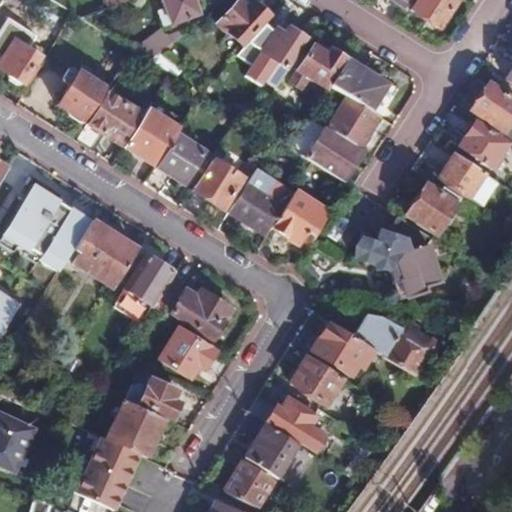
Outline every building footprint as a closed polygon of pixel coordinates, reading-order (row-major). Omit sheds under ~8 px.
[(160,0),(162,7),(166,6),(171,18),(178,16),(179,19),(198,11),(194,0),(160,0)] [(267,14),(252,1),(249,5),(242,0),(235,0),(217,22),(240,42),(267,14)] [(390,0),(404,8),(409,0),(390,0)] [(418,0),(410,12),(440,32),(458,2),(454,0),(418,0)] [(168,23),(179,19),(178,16),(171,18),(166,6),(162,7),(168,23)] [(99,8),(79,15),(132,48),(137,52),(140,47),(99,8)] [(161,50),(182,35),(177,30),(166,37),(156,24),(140,47),(137,52),(149,59),(161,50)] [(278,85),(288,70),(285,68),(303,39),(300,35),(301,31),(292,26),(289,28),(286,27),(282,33),(273,28),(245,75),(259,84),(263,77),(278,85)] [(44,53),(15,35),(0,60),(0,66),(9,73),(9,80),(18,85),(22,82),(24,83),(44,53)] [(132,48),(126,58),(163,80),(168,71),(149,59),(137,52),(132,48)] [(311,49),(296,71),(324,88),(343,58),(341,57),(342,54),(332,49),(331,51),(325,48),(322,54),(311,49)] [(149,59),(168,71),(179,78),(184,70),(161,50),(149,59)] [(511,84),(511,59),(501,78),(511,84)] [(387,85),(345,60),(330,86),(345,95),(370,111),(387,85)] [(105,85),(79,69),(59,104),(67,109),(68,114),(81,123),(83,121),(105,85)] [(324,88),(296,71),(293,76),(321,94),(324,88)] [(376,115),(381,118),(400,89),(389,81),(387,85),(370,111),(376,115)] [(511,109),(511,101),(483,83),(466,108),(499,129),(511,109)] [(207,96),(202,93),(199,91),(193,102),(200,106),(207,96)] [(105,92),(75,139),(92,151),(103,133),(118,142),(136,111),(105,92)] [(325,127),(356,147),(376,115),(370,111),(345,95),(325,127)] [(150,102),(123,145),(155,165),(173,134),(177,127),(159,117),(163,111),(150,102)] [(502,142),(470,120),(466,124),(459,123),(457,127),(462,132),(454,144),(487,166),(502,142)] [(321,168),(340,180),(359,149),(356,147),(325,127),(324,126),(308,152),(325,162),(321,168)] [(173,134),(155,165),(183,182),(187,175),(197,181),(211,158),(173,134)] [(197,181),(192,189),(223,208),(231,194),(237,198),(248,181),(218,161),(224,152),(217,148),(211,158),(197,181)] [(464,195),(480,172),(449,152),(435,175),(464,195)] [(237,198),(229,211),(261,232),(270,217),(276,221),(293,195),(268,179),(261,190),(248,181),(237,198)] [(447,209),(456,196),(438,185),(435,190),(422,182),(403,213),(433,232),(442,217),(447,209)] [(88,221),(30,185),(0,235),(0,237),(57,272),(71,248),(88,221)] [(276,221),(272,228),(298,244),(301,239),(308,244),(328,211),(296,191),(293,195),(276,221)] [(453,213),(447,209),(442,217),(448,220),(453,213)] [(427,244),(432,236),(401,219),(391,237),(381,235),(380,241),(365,235),(355,260),(381,268),(381,270),(392,274),(402,301),(428,293),(426,287),(440,283),(438,275),(448,273),(444,259),(434,262),(427,244)] [(135,249),(88,221),(71,248),(79,253),(72,264),(112,289),(135,249)] [(171,272),(145,255),(113,307),(140,324),(171,272)] [(181,291),(167,283),(153,306),(166,315),(168,311),(210,338),(217,337),(223,326),(221,322),(229,308),(198,291),(195,296),(182,288),(181,291)] [(0,335),(20,303),(8,296),(7,298),(0,293),(1,291),(0,290),(0,335)] [(374,349),(414,375),(419,365),(424,367),(426,364),(431,366),(438,356),(435,353),(442,344),(408,321),(402,329),(383,316),(368,315),(353,337),(374,349)] [(353,337),(329,321),(312,348),(351,374),(358,364),(362,367),(374,349),(353,337)] [(212,351),(174,327),(156,357),(186,377),(195,364),(201,368),(212,351)] [(344,379),(307,355),(291,382),(326,405),(344,379)] [(22,372),(12,386),(26,392),(35,380),(22,372)] [(169,397),(172,387),(147,376),(142,386),(135,383),(129,399),(171,418),(174,415),(179,405),(177,401),(169,397)] [(12,386),(6,395),(20,402),(26,392),(12,386)] [(257,395),(248,410),(313,452),(323,435),(309,425),(314,415),(281,394),(274,405),(257,395)] [(165,418),(125,400),(120,412),(113,409),(109,416),(115,419),(105,439),(137,454),(145,458),(165,418)] [(0,411),(0,463),(17,471),(36,428),(0,411)] [(263,423),(242,456),(277,478),(297,445),(263,423)] [(105,439),(99,436),(73,491),(112,509),(137,454),(105,439)] [(342,474),(350,480),(375,447),(367,442),(342,474)] [(221,489),(252,506),(269,481),(245,466),(240,474),(234,470),(221,489)] [(44,511),(49,502),(36,497),(31,511),(44,511)] [(304,505),(310,509),(314,503),(308,499),(304,505)] [(238,511),(214,501),(209,511),(238,511)] [(310,509),(313,511),(324,511),(325,511),(314,503),(310,509)]
